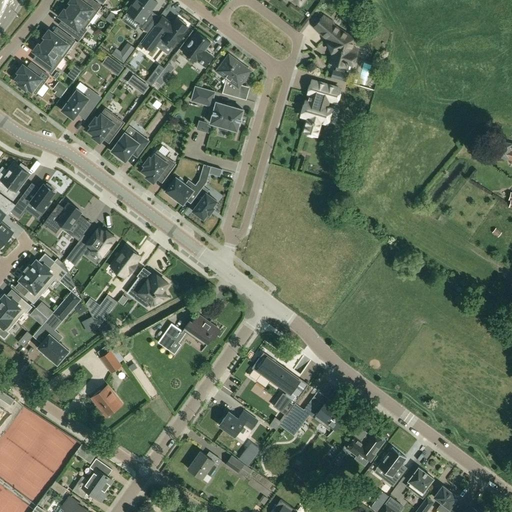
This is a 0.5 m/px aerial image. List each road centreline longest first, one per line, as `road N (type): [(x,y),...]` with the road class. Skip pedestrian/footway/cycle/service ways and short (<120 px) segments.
road 1 (residential): [(511,496),(339,366),(265,299)]
road 2 (residential): [(223,270),(78,159),(0,118)]
road 3 (residential): [(147,474),(265,299)]
road 4 (residential): [(273,65),(227,226),(232,238)]
road 5 (residential): [(232,238),(244,230),(287,74)]
road 6 (residential): [(147,474),(0,377)]
